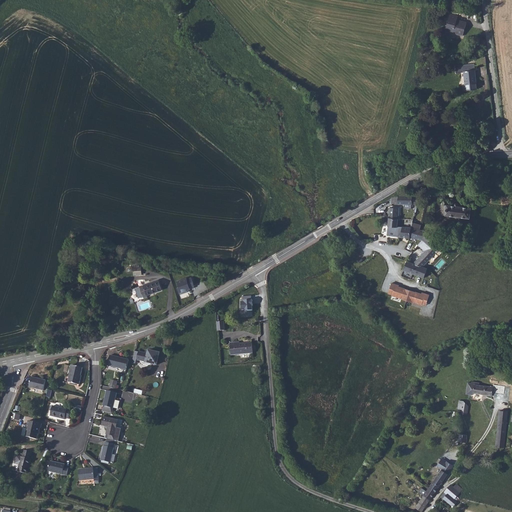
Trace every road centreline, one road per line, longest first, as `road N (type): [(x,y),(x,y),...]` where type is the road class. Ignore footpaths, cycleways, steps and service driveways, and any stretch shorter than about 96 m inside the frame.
road 1 (unclassified): [(373,511),(297,486),(281,469),(265,300),(253,272)]
road 2 (secondary): [(253,272),(434,165),(502,154)]
road 3 (secondary): [(92,344),(142,333),(253,272)]
road 4 (residential): [(484,0),(502,154)]
